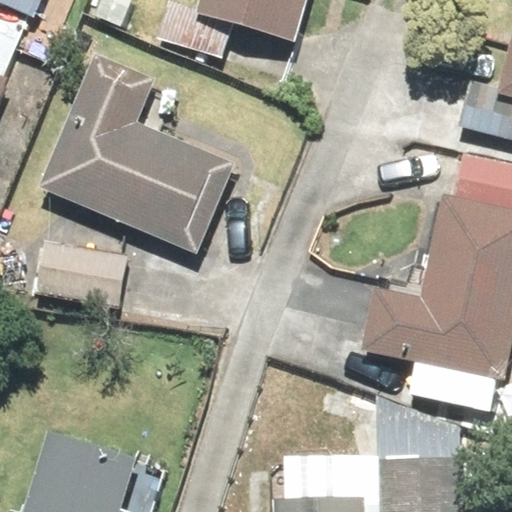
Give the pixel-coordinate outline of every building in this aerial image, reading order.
[(0,0),(0,6),(60,32),(73,0),(0,0)] [(306,0),(198,0),(195,11),(294,41),(306,0)] [(511,43),(502,90),(511,92),(511,43)] [(161,87),(98,59),(38,194),(189,261),(231,168),(142,128),(161,87)] [(0,100),(8,79),(0,76),(0,100)] [(448,202),(511,209),(511,163),(454,156),(448,202)] [(507,375),(511,332),(511,209),(448,202),(434,200),(422,297),(402,294),(408,275),(397,261),(381,260),(369,270),(362,356),(507,375)] [(122,247),(35,237),(29,292),(116,301),(122,247)] [(459,511),(460,411),(364,410),(364,455),(222,454),(221,511),(459,511)] [(125,511),(141,458),(47,430),(22,511),(125,511)]
